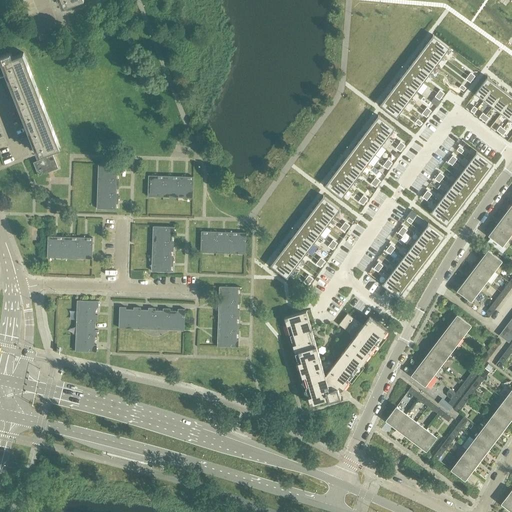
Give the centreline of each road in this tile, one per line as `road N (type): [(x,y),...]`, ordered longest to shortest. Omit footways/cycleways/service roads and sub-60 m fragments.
road 1 (primary): [(340,484),(141,415),(5,382)]
road 2 (primary): [(0,415),(330,506)]
road 3 (residential): [(343,276),(456,114),(511,154)]
road 4 (unclassified): [(415,325),(511,169)]
road 5 (unclassified): [(340,484),(415,325)]
